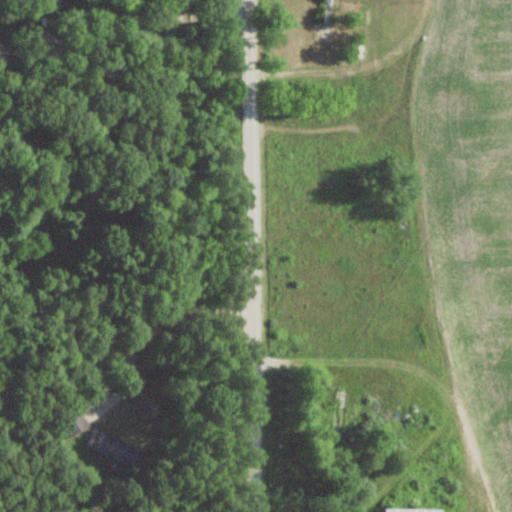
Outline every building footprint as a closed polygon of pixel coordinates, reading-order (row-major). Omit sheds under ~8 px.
[(62,0),(51,0),(46,9),(55,14),(62,0)] [(333,42),(333,0),(323,0),(324,42),(333,42)] [(88,425),(67,393),(47,405),(68,438),(88,425)] [(344,395),(335,395),(335,436),(344,436),(344,395)] [(138,453),(100,427),(89,444),(127,470),(138,453)]
